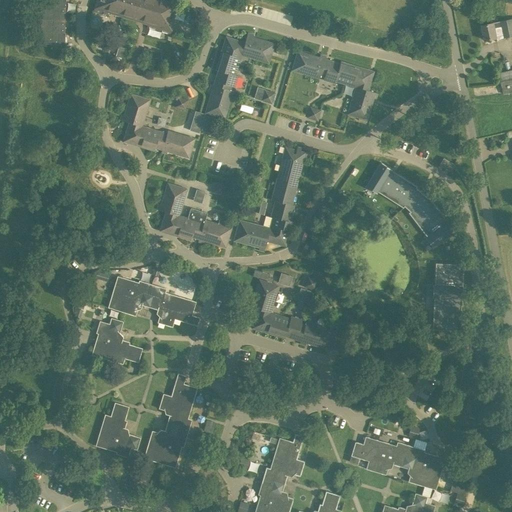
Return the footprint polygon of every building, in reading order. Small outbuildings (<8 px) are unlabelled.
[(40,0),(40,44),(64,45),(64,36),(65,2),(65,0),(40,0)] [(148,21),(146,27),(169,34),(174,20),(166,17),(170,3),(161,0),(96,0),(93,11),(102,14),(104,8),(123,14),(135,17),(148,21)] [(482,25),(485,40),(497,38),(497,39),(511,36),(511,19),(493,23),(482,25)] [(242,55),(268,63),(270,59),(271,55),(271,53),(272,52),(274,44),(256,38),(253,37),(254,35),(248,33),(245,42),(232,39),(232,41),(231,43),(225,41),(216,70),(218,71),(217,75),(215,83),(214,86),(211,85),(209,91),(212,91),(206,113),(215,116),(225,119),(232,95),(233,92),(230,90),(231,86),(235,87),(238,76),(236,75),(238,68),(242,55)] [(156,52),(144,48),(143,54),(154,57),(156,52)] [(352,99),(347,114),(349,115),(356,117),(367,120),(373,99),(376,99),(377,94),(368,91),(372,78),(370,77),(367,76),(369,70),(340,61),(340,64),(328,60),(326,59),(325,59),(326,56),(320,55),(319,57),(318,57),(316,56),(297,51),(295,59),(294,61),(294,62),(291,70),(319,79),(320,75),(324,76),(323,80),(334,83),(335,81),(344,84),(355,88),(352,99)] [(27,57),(14,63),(26,87),(30,96),(31,96),(41,116),(40,116),(45,125),(46,125),(55,144),(84,129),(75,112),(76,111),(74,107),(73,108),(56,75),(57,74),(55,70),(54,71),(45,53),(29,61),(27,57)] [(504,95),(511,92),(511,70),(498,73),(504,95)] [(254,98),(262,100),(265,89),(258,87),(254,98)] [(138,97),(138,96),(131,94),(124,115),(122,114),(121,115),(120,120),(122,121),(126,122),(129,123),(124,138),(142,143),(140,147),(154,151),(155,148),(162,150),(161,152),(164,153),(167,154),(167,152),(189,158),(191,151),(191,150),(192,146),(193,146),(195,139),(168,130),(167,134),(142,126),(148,108),(150,100),(141,97),(138,97)] [(176,108),(186,111),(189,100),(179,97),(178,100),(176,108)] [(320,110),(310,107),(307,117),(317,120),(320,110)] [(200,113),(196,111),(190,131),(199,133),(205,114),(204,114),(200,113)] [(269,228),(239,220),(233,241),(255,247),(259,247),(258,250),(264,252),(266,241),(279,245),(280,241),(287,242),(292,222),(290,221),(293,210),(289,209),(290,205),(291,205),(305,152),(303,152),(300,151),(301,148),(297,147),(296,150),(294,158),(291,157),(293,149),(285,147),(280,164),(275,182),(271,200),(278,202),(277,206),(273,205),(270,217),(272,217),(269,228)] [(443,157),(439,164),(444,167),(449,160),(443,157)] [(454,163),(449,160),(444,167),(450,171),(454,163)] [(371,177),(365,186),(366,187),(368,183),(378,189),(376,193),(377,192),(402,207),(403,208),(404,206),(409,211),(408,213),(426,236),(425,238),(429,235),(436,244),(432,247),(433,248),(442,241),(455,231),(447,220),(445,222),(443,219),(444,218),(428,197),(427,198),(422,194),(420,191),(416,188),(416,186),(394,172),(393,174),(390,172),(391,170),(380,163),(371,177)] [(191,208),(188,218),(179,215),(187,189),(179,187),(175,186),(176,185),(167,183),(160,206),(158,205),(156,211),(159,211),(163,213),(165,213),(161,227),(178,232),(177,236),(191,240),(192,237),(199,239),(198,242),(203,243),(204,241),(226,247),(228,240),(229,235),(229,236),(232,228),(230,228),(219,224),(205,220),(207,213),(191,208)] [(214,187),(213,193),(222,196),(225,186),(216,183),(214,187)] [(196,188),(193,199),(201,202),(204,191),(196,188)] [(433,298),(432,330),(444,330),(460,331),(461,303),(459,303),(460,299),(462,299),(463,286),(462,286),(463,264),(447,263),(435,263),(434,284),(432,284),(432,285),(438,286),(438,297),(432,297),(432,298),(433,298)] [(161,268),(154,266),(152,274),(159,276),(161,268)] [(267,282),(259,279),(253,301),(250,300),(248,306),(258,309),(254,322),(258,323),(256,329),(285,338),(286,336),(301,341),(300,344),(306,345),(307,343),(328,350),(331,342),(329,348),(344,353),(346,346),(334,343),(335,339),(339,340),(343,325),(337,323),(332,338),(335,330),(307,321),(306,325),(302,324),(303,320),(292,317),(291,319),(271,312),(279,286),(271,283),(272,280),(268,279),(269,276),(270,275),(255,271),(253,277),(267,282)] [(285,285),(288,275),(281,273),(278,282),(285,285)] [(200,318),(192,315),(196,302),(165,292),(166,289),(139,281),(138,282),(117,276),(108,307),(135,316),(137,310),(141,309),(142,305),(158,310),(156,314),(159,317),(157,323),(172,327),(175,319),(197,326),(200,318)] [(311,290),(314,291),(318,280),(310,277),(306,276),(303,287),(311,290)] [(99,321),(96,333),(98,334),(92,355),(123,364),(125,358),(138,362),(142,348),(129,344),(130,342),(122,340),(123,337),(120,333),(123,321),(111,318),(109,324),(99,321)] [(485,348),(488,342),(481,338),(477,343),(485,348)] [(175,468),(181,446),(183,447),(192,420),(188,419),(197,388),(184,384),(186,376),(178,373),(171,396),(163,394),(159,408),(164,410),(165,414),(169,415),(165,431),(161,430),(158,432),(152,431),(144,458),(175,468)] [(127,421),(125,420),(129,407),(115,402),(111,416),(105,414),(95,446),(117,452),(116,454),(128,458),(131,448),(137,450),(140,438),(129,434),(128,429),(125,428),(127,421)] [(401,418),(399,424),(410,428),(412,419),(406,417),(402,416),(401,418)] [(419,428),(411,426),(408,435),(416,437),(419,428)] [(258,495),(260,495),(254,511),(288,511),(293,498),(287,497),(286,493),(282,492),(287,476),(291,477),(294,475),(300,476),(304,461),(296,459),(303,436),(300,435),(295,434),(293,442),(290,441),(279,438),(279,439),(270,469),(266,467),(262,482),(258,495)] [(408,482),(435,490),(439,476),(445,458),(438,456),(424,452),(424,450),(397,442),(396,446),(365,437),(363,444),(355,442),(351,456),(368,461),(366,469),(386,475),(387,469),(391,468),(392,464),(408,469),(407,473),(409,476),(408,482)] [(246,471),(249,460),(245,459),(241,458),(238,468),(246,471)] [(303,511),(299,511),(298,511),(340,511),(341,511),(335,509),(340,496),(330,493),(326,491),(322,505),(319,504),(317,511),(314,510),(312,511),(303,511)] [(398,507),(397,509),(384,505),(381,511),(432,511),(435,506),(425,503),(427,497),(421,495),(415,493),(413,499),(411,505),(406,506),(405,509),(401,508),(398,507)] [(454,504),(462,506),(465,496),(457,494),(454,504)] [(246,511),(248,504),(241,502),(240,502),(239,504),(238,509),(237,511),(246,511)]
